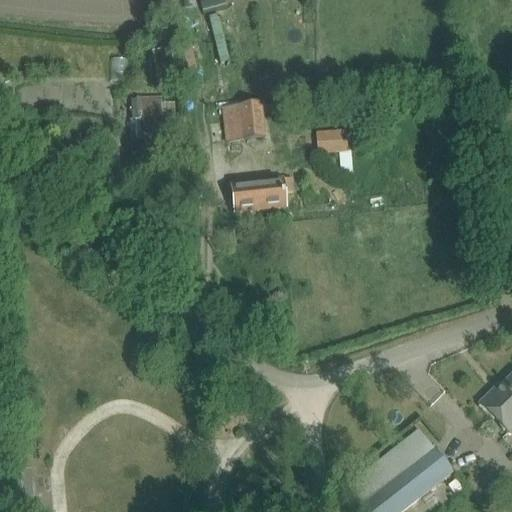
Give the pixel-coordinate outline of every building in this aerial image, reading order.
[(216,25),(192,26),(193,56),(216,56),(216,25)] [(139,101),(137,145),(172,147),(173,102),(139,101)] [(261,105),(222,109),(226,144),(240,142),(265,140),(261,105)] [(346,132),(316,134),(317,157),(347,155),(346,132)] [(341,162),(342,180),(364,180),(363,162),(341,162)] [(291,179),(232,186),(235,215),(285,209),(283,195),(293,194),(291,179)] [(499,386),(480,406),(508,434),(511,430),(511,378),(501,388),(499,386)] [(354,511),(404,511),(452,474),(418,430),(339,492),(354,511)] [(6,508),(34,506),(31,470),(3,473),(6,508)]
